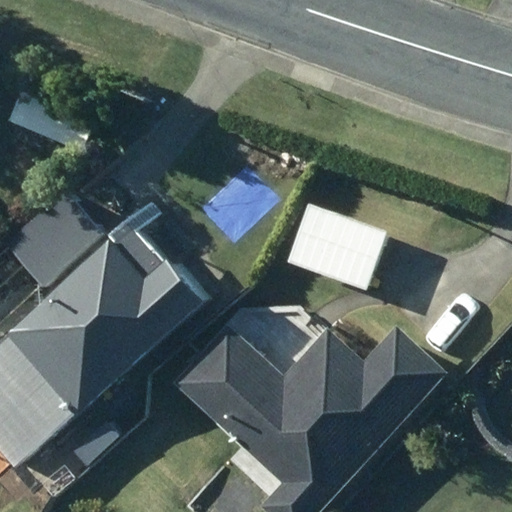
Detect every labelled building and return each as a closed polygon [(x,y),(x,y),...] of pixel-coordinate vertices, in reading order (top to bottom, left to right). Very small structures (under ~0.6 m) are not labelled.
[(35,94),(19,127),(85,158),(101,125),(35,94)] [(68,192),(9,245),(50,292),(110,239),(68,192)] [(322,205),(300,263),(379,292),(401,234),(322,205)] [(184,347),(177,338),(209,312),(170,265),(158,274),(136,248),(0,358),(0,445),(25,476),(184,347)] [(297,486),(276,508),(280,511),(336,511),(463,377),(412,329),(378,365),(342,331),(297,379),(242,328),(188,384),(297,486)]
